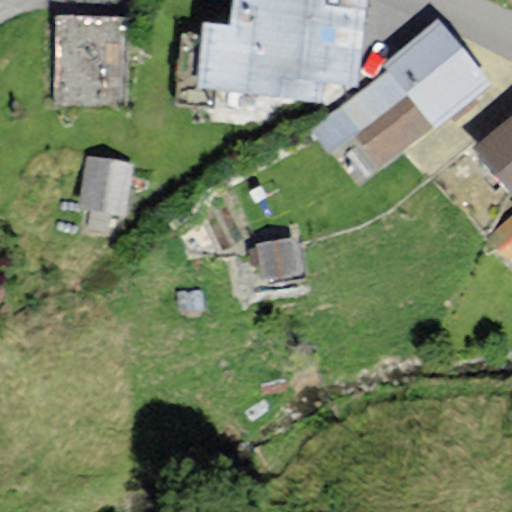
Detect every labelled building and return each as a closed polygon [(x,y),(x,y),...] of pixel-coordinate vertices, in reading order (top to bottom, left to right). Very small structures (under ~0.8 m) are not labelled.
[(364,0),(237,0),(234,30),(210,27),(202,84),(317,98),(320,75),(354,80),(364,0)] [(59,101),(123,104),(127,22),(62,20),(59,101)] [(348,107),(383,154),(482,81),(442,26),(391,63),(397,71),(348,107)] [(511,190),(511,119),(477,149),(511,190)] [(91,161),(87,205),(124,209),(128,165),(91,161)] [(511,219),(491,237),(507,256),(511,252),(511,219)] [(291,242),(262,246),(266,274),(295,270),(291,242)]
